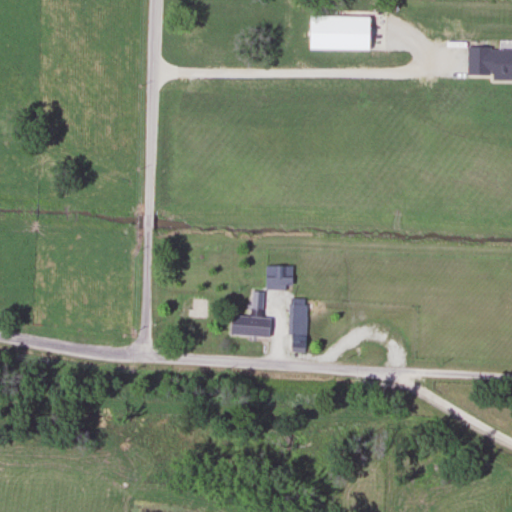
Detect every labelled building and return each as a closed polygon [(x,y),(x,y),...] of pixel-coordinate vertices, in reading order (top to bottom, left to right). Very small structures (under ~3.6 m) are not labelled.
[(211,33),(232,33),(232,13),(211,13),(211,33)] [(511,48),(464,48),(464,74),(489,74),(488,78),(511,78),(511,48)] [(191,50),(168,50),(168,61),(191,61),(191,50)] [(290,265),(263,265),(263,289),(290,289),(290,265)] [(230,314),(228,333),(267,336),(269,317),(259,316),(261,291),(250,290),(247,315),(230,314)] [(305,298),(289,298),(289,352),(305,352),(305,298)]
